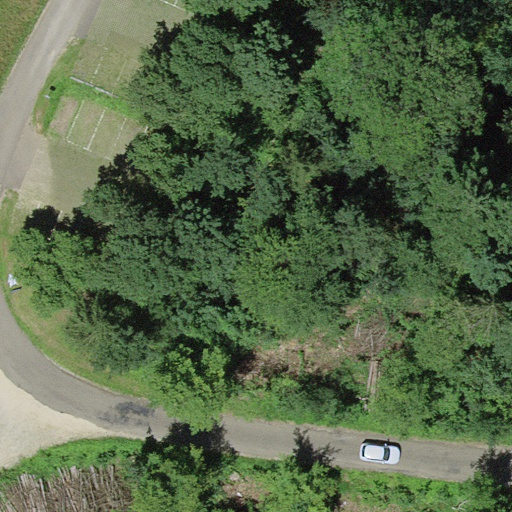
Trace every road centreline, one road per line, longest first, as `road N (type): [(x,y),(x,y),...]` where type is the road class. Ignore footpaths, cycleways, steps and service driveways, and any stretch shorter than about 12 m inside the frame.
road 1 (unclassified): [(511,459),(110,406),(45,385),(0,339)]
road 2 (unclassified): [(0,137),(73,0)]
